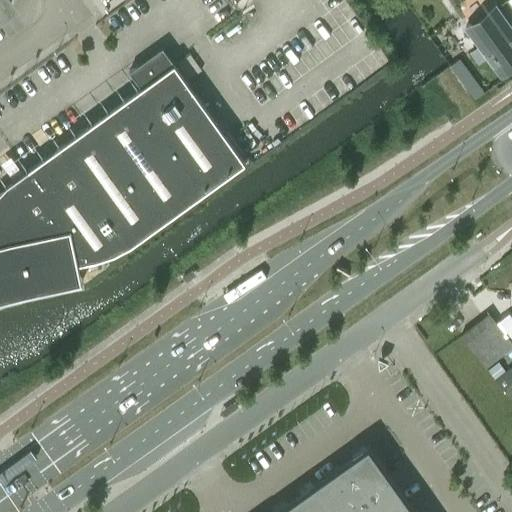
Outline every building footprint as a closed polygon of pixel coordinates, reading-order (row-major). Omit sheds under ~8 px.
[(471,66),(486,55),(501,74),(511,66),(511,27),(495,4),(466,25),(474,37),(458,48),(471,66)] [(129,69),(140,85),(6,182),(0,188),(0,298),(3,297),(22,292),(82,279),(78,260),(97,257),(114,250),(131,242),(245,159),(174,61),(162,45),(129,69)] [(190,53),(177,62),(178,63),(188,78),(201,69),(191,54),(190,53)] [(460,334),(485,366),(511,344),(511,341),(489,312),(460,334)] [(488,369),(495,378),(505,370),(498,361),(488,369)] [(511,364),(495,378),(510,398),(511,395),(511,364)] [(407,511),(411,509),(367,448),(278,511),(407,511)]
